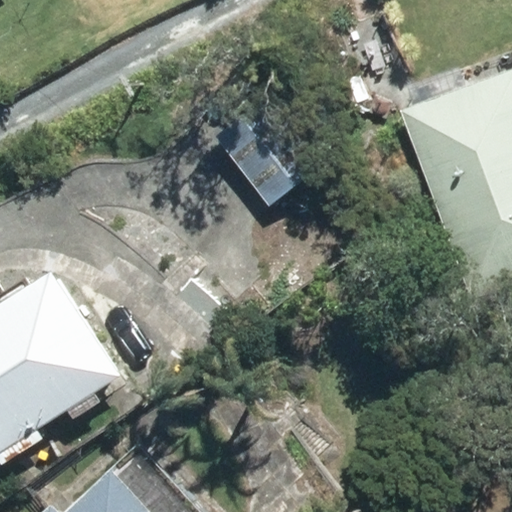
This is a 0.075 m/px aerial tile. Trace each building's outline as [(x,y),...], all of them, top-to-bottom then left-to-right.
[(511,78),(409,117),(479,304),(511,291),(511,78)] [(222,145),(274,211),(325,171),(273,105),(222,145)] [(0,463),(8,474),(50,446),(43,436),(73,416),(80,426),(107,408),(102,400),(130,382),(61,278),(0,318),(0,463)] [(259,330),(229,293),(205,312),(235,349),(259,330)] [(200,511),(151,457),(88,511),(200,511)]
